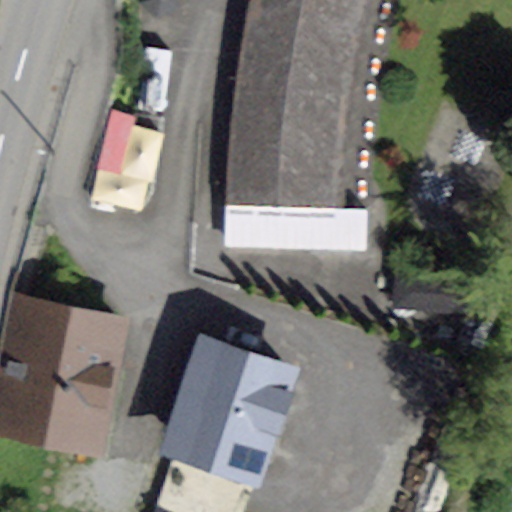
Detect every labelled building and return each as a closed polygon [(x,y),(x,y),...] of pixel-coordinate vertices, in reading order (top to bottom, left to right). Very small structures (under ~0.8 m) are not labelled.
[(338,242),(338,210),(344,210),(344,208),(352,90),(368,0),(248,0),(234,78),(226,208),(238,209),(238,240),(338,242)] [(150,205),(162,119),(109,111),(97,198),(150,205)] [(398,271),(395,313),(477,318),(479,276),(398,271)] [(0,442),(108,462),(134,319),(17,298),(0,386),(0,442)] [(267,491),(305,374),(203,341),(165,458),(267,491)]
